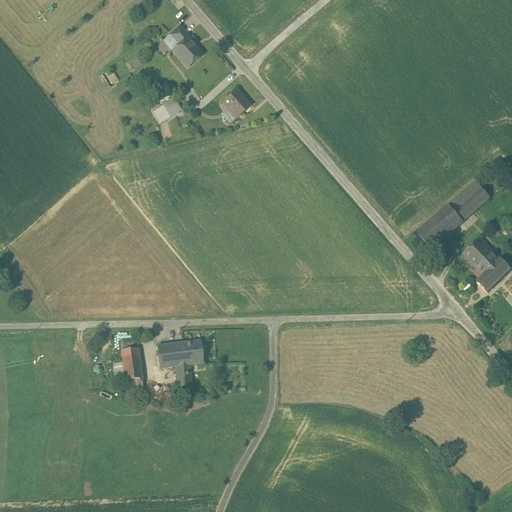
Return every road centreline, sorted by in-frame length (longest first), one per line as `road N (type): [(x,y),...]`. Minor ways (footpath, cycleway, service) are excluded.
road 1 (residential): [(0,326),(461,315)]
road 2 (unclassified): [(461,315),(186,0)]
